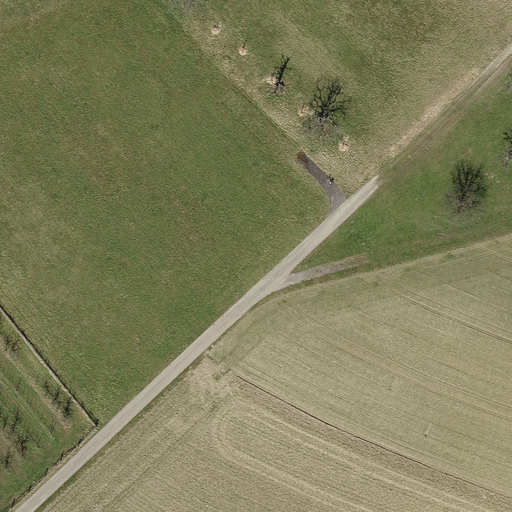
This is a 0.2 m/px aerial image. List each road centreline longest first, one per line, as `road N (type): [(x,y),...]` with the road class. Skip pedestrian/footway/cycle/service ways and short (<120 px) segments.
road 1 (track): [(10,511),(367,178),(511,29)]
road 2 (track): [(377,260),(255,285)]
